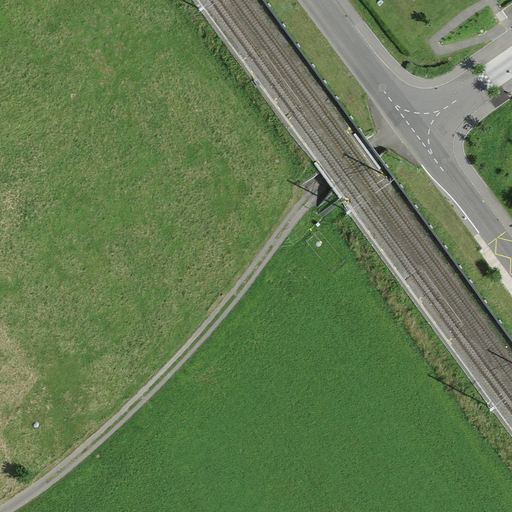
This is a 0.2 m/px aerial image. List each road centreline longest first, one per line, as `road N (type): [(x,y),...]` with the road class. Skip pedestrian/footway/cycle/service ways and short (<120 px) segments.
road 1 (unclassified): [(4,511),(92,446),(179,363),(326,183),(413,131)]
road 2 (unclassified): [(313,0),(413,131)]
road 3 (residential): [(413,131),(511,262)]
road 4 (residential): [(413,131),(511,63)]
